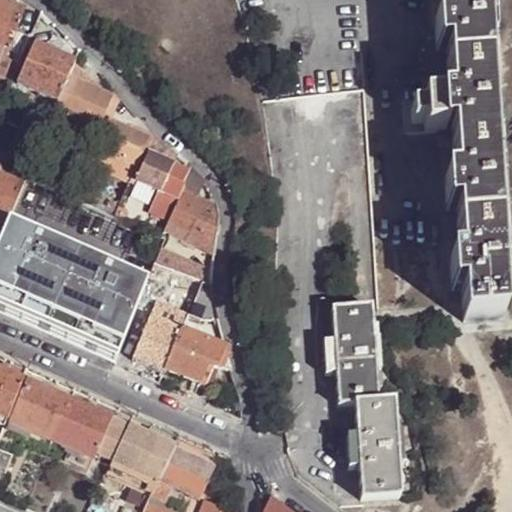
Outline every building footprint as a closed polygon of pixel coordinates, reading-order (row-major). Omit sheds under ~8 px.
[(452,211),(454,228),(455,257),(447,258),(450,291),(458,291),(460,323),(500,320),(495,224),(482,66),(478,0),(438,0),(440,20),(431,20),(433,54),(442,53),(443,68),(445,100),(405,103),(406,136),(448,134),(450,178),(441,179),(444,212),(452,211)] [(0,58),(19,65),(23,54),(8,49),(14,34),(21,11),(0,3),(0,58)] [(8,49),(23,54),(29,39),(14,34),(8,49)] [(19,88),(58,105),(74,66),(35,49),(19,88)] [(66,122),(98,136),(114,96),(104,93),(99,88),(91,92),(81,87),(87,72),(74,66),(58,105),(51,120),(65,126),(66,122)] [(91,92),(99,88),(87,72),(81,87),(91,92)] [(92,150),(138,170),(152,140),(147,134),(113,121),(120,103),(114,96),(98,136),(96,139),(92,150)] [(65,126),(96,139),(98,136),(66,122),(65,126)] [(132,184),(161,195),(172,169),(163,166),(168,153),(152,140),(138,170),(133,183),(132,184)] [(86,163),(133,183),(138,170),(92,150),(86,163)] [(156,219),(170,225),(188,176),(172,169),(161,195),(165,197),(156,219)] [(168,231),(166,235),(212,261),(216,237),(216,221),(197,202),(204,187),(189,171),(188,176),(170,225),(168,231)] [(0,226),(4,228),(8,222),(21,190),(0,181),(0,226)] [(116,221),(120,212),(126,198),(113,192),(109,201),(118,205),(112,219),(116,221)] [(102,215),(112,219),(118,205),(109,201),(102,215)] [(116,221),(130,227),(134,218),(120,212),(116,221)] [(159,240),(163,243),(166,235),(168,231),(163,230),(159,240)] [(0,318),(112,368),(140,304),(0,241),(0,318)] [(155,270),(185,280),(189,268),(162,255),(155,270)] [(201,287),(209,290),(210,278),(189,268),(185,280),(201,287)] [(195,300),(201,287),(185,280),(155,270),(149,283),(195,300)] [(216,328),(209,290),(201,287),(195,300),(180,336),(163,375),(205,393),(213,372),(228,374),(223,355),(198,343),(199,339),(195,337),(199,326),(216,328)] [(335,409),(350,408),(350,404),(374,403),(368,308),(329,311),(330,344),(322,344),(324,376),(333,377),(335,409)] [(161,378),(163,375),(180,336),(150,322),(132,363),(161,378)] [(23,380),(0,370),(0,426),(4,428),(23,380)] [(53,443),(70,401),(28,383),(8,431),(13,433),(16,426),(32,433),(53,443)] [(128,427),(70,401),(53,443),(70,450),(94,460),(95,456),(111,463),(128,427)] [(350,404),(350,408),(353,438),(343,439),(346,466),(354,466),(357,501),(396,499),(389,403),(374,403),(350,404)] [(16,426),(13,433),(29,440),(32,433),(16,426)] [(174,448),(128,427),(111,463),(104,477),(145,495),(152,498),(173,451),(174,448)] [(13,457),(0,450),(0,486),(1,487),(13,457)] [(94,460),(70,450),(65,462),(89,472),(94,460)] [(214,471),(173,451),(152,498),(150,501),(163,506),(171,489),(199,502),(214,471)] [(152,498),(145,495),(137,511),(132,511),(123,508),(121,511),(145,511),(150,501),(152,498)] [(287,511),(269,499),(264,511),(287,511)] [(177,511),(163,506),(150,501),(145,511),(177,511)] [(229,511),(205,503),(200,511),(229,511)]
